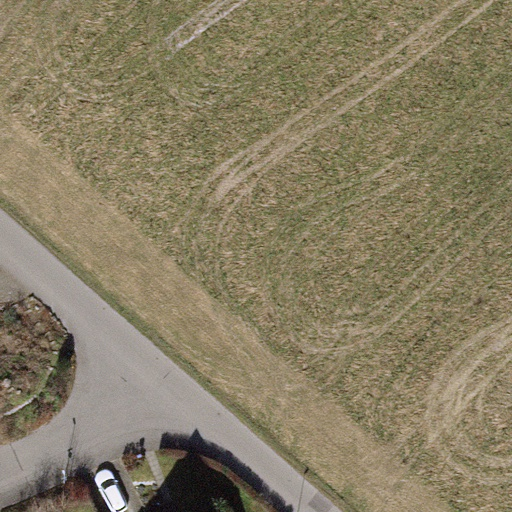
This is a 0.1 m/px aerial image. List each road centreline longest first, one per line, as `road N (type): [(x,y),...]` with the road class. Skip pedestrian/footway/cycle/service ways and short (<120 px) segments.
road 1 (residential): [(0,239),(173,393)]
road 2 (residential): [(0,471),(173,393)]
road 3 (residential): [(173,393),(305,511)]
